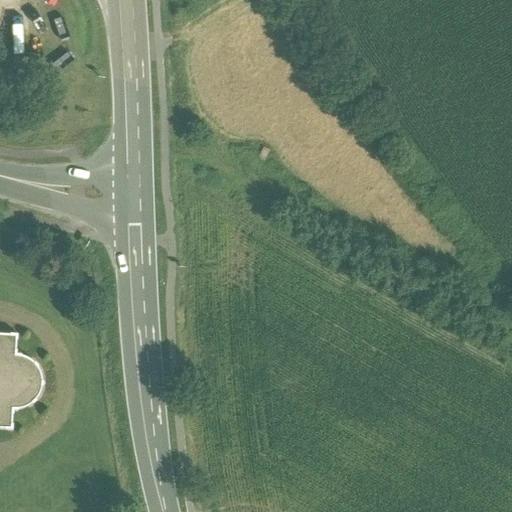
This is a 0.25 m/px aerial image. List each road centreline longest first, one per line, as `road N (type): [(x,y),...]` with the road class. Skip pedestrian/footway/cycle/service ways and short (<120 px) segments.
road 1 (secondary): [(133,193),(147,417),(164,511)]
road 2 (secondary): [(125,0),(133,193)]
road 3 (tertiary): [(0,179),(133,193)]
